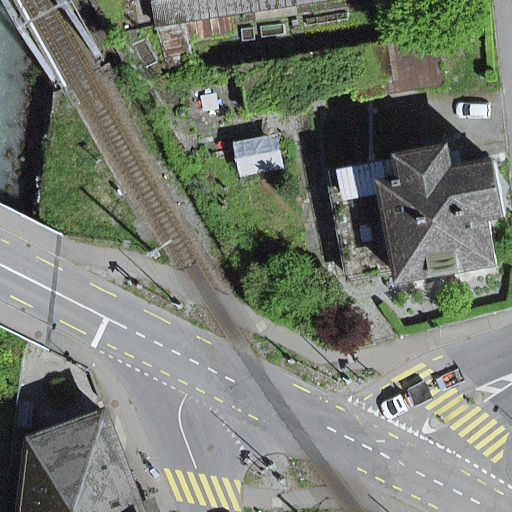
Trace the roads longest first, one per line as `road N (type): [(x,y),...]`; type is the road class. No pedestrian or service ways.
road 1 (tertiary): [(399,465),(161,347)]
road 2 (tertiary): [(161,347),(0,265)]
road 3 (residential): [(161,347),(212,511)]
road 4 (residential): [(511,373),(456,410),(399,465)]
